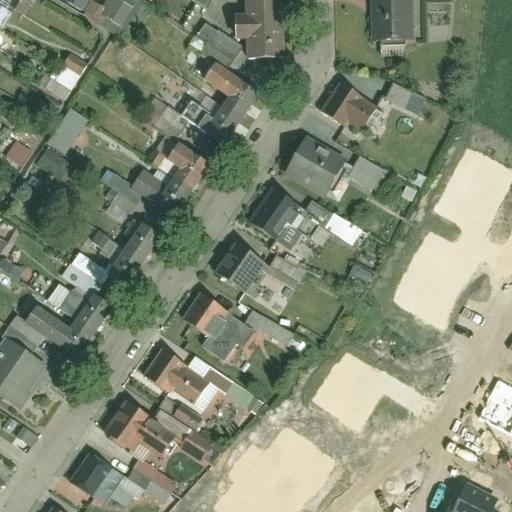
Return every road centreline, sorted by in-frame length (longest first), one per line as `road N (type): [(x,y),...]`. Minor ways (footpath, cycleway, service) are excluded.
road 1 (residential): [(11,511),(311,81),(319,49),(316,0)]
road 2 (residential): [(488,317),(441,426),(445,456),(415,511)]
